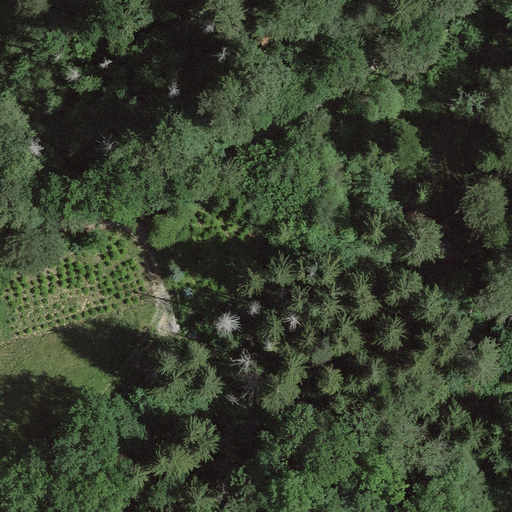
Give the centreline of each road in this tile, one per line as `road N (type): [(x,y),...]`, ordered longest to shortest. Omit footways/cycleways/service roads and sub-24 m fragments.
road 1 (track): [(0,224),(124,216),(188,187),(365,70),(454,0)]
road 2 (track): [(124,216),(158,256),(163,311),(137,365),(90,424),(0,480)]
